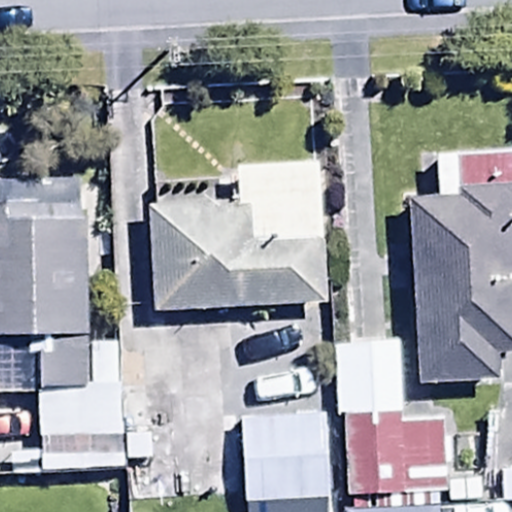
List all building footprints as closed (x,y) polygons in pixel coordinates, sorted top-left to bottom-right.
[(434,198),(406,199),(414,388),(490,385),(489,359),(511,358),(511,189),(511,158),(433,161),(434,198)] [(319,308),(316,168),(233,169),(234,206),(144,208),(146,311),(319,308)] [(84,396),(83,391),(83,185),(0,185),(0,396),(35,396),(84,396)] [(396,347),(331,350),(334,420),(343,420),(399,418),(396,347)] [(84,396),(35,396),(35,476),(121,476),(121,460),(147,460),(147,401),(122,401),(122,391),(83,391),(84,396)] [(399,418),(343,420),(346,499),(403,496),(402,484),(438,482),(436,430),(399,431),(399,418)] [(511,474),(502,474),(502,508),(511,507),(511,474)]
